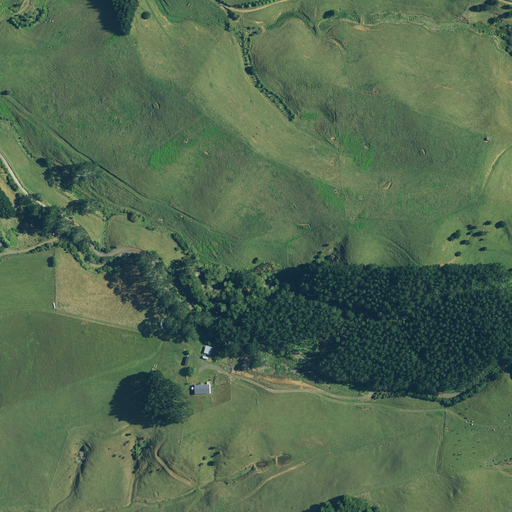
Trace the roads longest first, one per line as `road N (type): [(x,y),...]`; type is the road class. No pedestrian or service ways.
road 1 (unclassified): [(389,385),(336,375),(222,321),(190,303),(136,247),(91,248),(78,225),(30,200),(0,155)]
road 2 (track): [(145,197),(16,98),(0,96)]
road 3 (unclassified): [(389,385),(454,391),(495,364),(511,363)]
